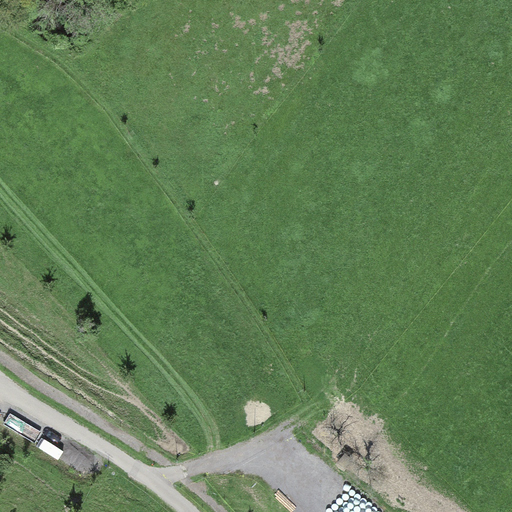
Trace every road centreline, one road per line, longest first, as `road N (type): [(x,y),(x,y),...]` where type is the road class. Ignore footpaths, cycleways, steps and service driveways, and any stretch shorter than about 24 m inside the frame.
road 1 (unclassified): [(190,511),(0,394)]
road 2 (track): [(158,486),(244,453),(312,407)]
